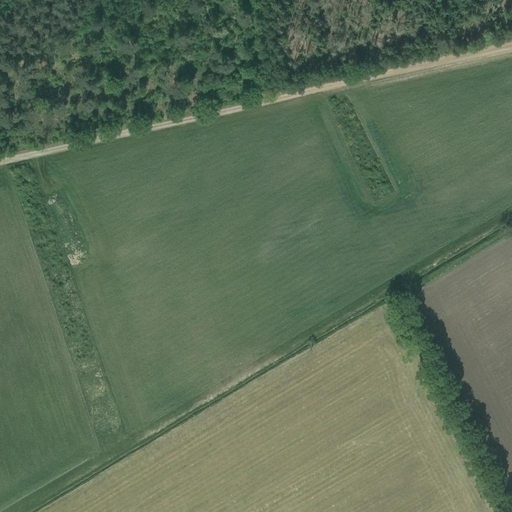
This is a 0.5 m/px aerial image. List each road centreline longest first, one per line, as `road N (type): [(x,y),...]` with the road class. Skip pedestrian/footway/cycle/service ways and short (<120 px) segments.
road 1 (track): [(0,158),(268,95)]
road 2 (track): [(268,95),(511,41)]
